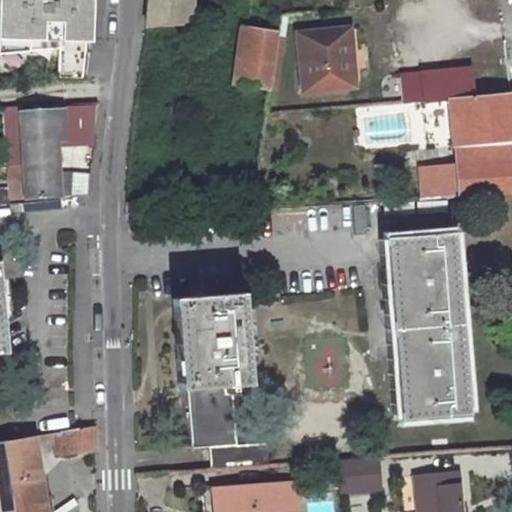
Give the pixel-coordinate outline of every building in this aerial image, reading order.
[(0,0),(0,55),(57,51),(55,81),(83,79),(87,53),(88,0),(0,0)] [(148,0),(146,27),(191,27),(193,1),(189,0),(188,0),(148,0)] [(246,30),(238,86),(270,90),(277,34),(246,30)] [(346,30),(298,35),(303,91),(348,87),(345,54),(349,52),(346,30)] [(469,68),(422,73),(425,102),(425,104),(428,104),(448,102),(447,98),(475,97),(469,68)] [(422,73),(398,75),(401,104),(425,102),(422,73)] [(448,102),(428,104),(429,111),(448,110),(451,134),(437,135),(438,150),(455,149),(457,166),(439,167),(441,181),(443,199),(511,193),(511,107),(511,93),(475,97),(447,98),(448,102)] [(364,141),(407,139),(405,104),(362,106),(364,141)] [(64,112),(19,114),(25,200),(59,197),(58,187),(56,139),(62,138),(64,112)] [(91,176),(72,175),(71,188),(70,199),(89,198),(91,176)] [(441,181),(433,183),(435,199),(435,200),(443,199),(441,181)] [(71,188),(58,187),(59,197),(59,201),(70,199),(71,188)] [(461,227),(468,409),(482,409),(474,226),(461,227)] [(452,236),(384,240),(395,419),(465,415),(452,236)] [(208,447),(208,469),(265,465),(264,443),(235,446),(232,383),(247,383),(241,294),(173,298),(178,387),(187,387),(189,448),(208,447)] [(94,430),(59,436),(63,459),(95,454),(94,430)] [(33,440),(0,445),(0,483),(40,476),(33,440)] [(377,457),(339,460),(341,489),(378,486),(377,457)] [(460,511),(458,471),(417,473),(419,511),(460,511)] [(47,511),(40,476),(0,483),(0,511),(47,511)] [(298,511),(296,481),(217,488),(218,511),(227,511),(228,511),(298,511)]
